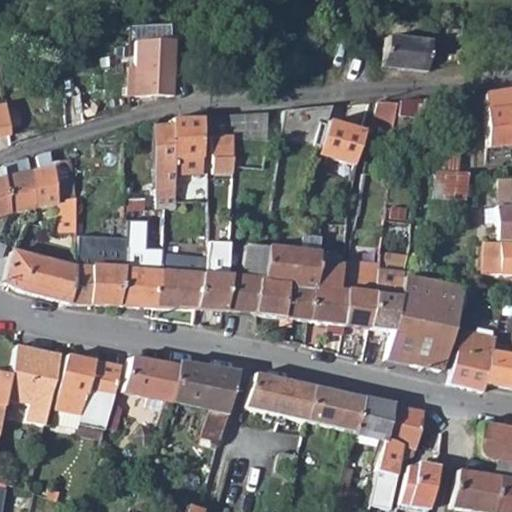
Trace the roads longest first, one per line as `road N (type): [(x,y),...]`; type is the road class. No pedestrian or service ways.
road 1 (residential): [(511,85),(189,106),(0,158)]
road 2 (residential): [(249,353),(470,408),(511,409)]
road 3 (residential): [(1,309),(124,337),(249,353)]
road 4 (residential): [(249,353),(209,511)]
